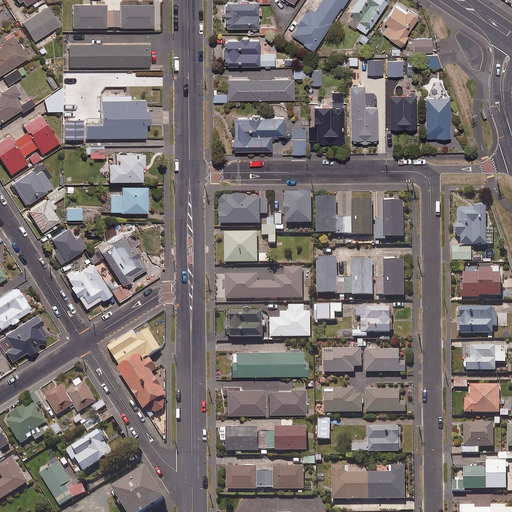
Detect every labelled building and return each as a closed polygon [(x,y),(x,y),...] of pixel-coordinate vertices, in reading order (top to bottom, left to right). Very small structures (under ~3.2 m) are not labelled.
[(321,0),(314,12),(307,7),(289,35),(313,50),(342,6),(343,7),(347,0),(321,0)] [(387,0),(356,0),(349,11),(353,13),(348,21),(366,33),(387,0)] [(258,2),(225,2),(225,27),(258,27),(258,2)] [(106,10),(106,4),(73,5),(73,28),(154,27),(154,3),(120,4),(120,10),(106,10)] [(417,17),(396,3),(383,22),(386,23),(380,32),(399,45),(417,17)] [(60,25),(48,6),(22,22),(35,41),(60,25)] [(0,75),(29,57),(14,34),(0,43),(2,45),(0,46),(0,75)] [(259,37),(225,38),(225,45),(223,45),(223,65),(274,65),(274,53),(259,53),(259,37)] [(432,38),(413,38),(413,52),(431,52),(432,38)] [(150,44),(69,44),(69,66),(93,66),(150,66),(150,44)] [(439,67),(439,54),(424,55),(425,68),(439,67)] [(402,75),(402,60),(387,60),(387,75),(402,75)] [(3,76),(8,85),(27,74),(22,66),(17,69),(17,68),(3,76)] [(294,68),(294,78),(308,77),(307,68),(294,68)] [(320,69),(311,70),(312,85),(321,84),(320,69)] [(50,75),(45,78),(52,89),(57,85),(50,75)] [(294,78),(227,79),(228,99),(294,98),(294,78)] [(0,122),(20,110),(22,113),(36,104),(30,96),(19,104),(15,97),(21,93),(15,84),(0,93),(0,122)] [(364,107),(364,85),(350,85),(351,142),(366,142),(377,142),(377,106),(364,107)] [(63,111),(62,87),(45,98),(46,111),(63,111)] [(342,91),(331,92),(331,98),(320,99),(321,106),(312,106),(313,130),(316,130),(316,143),(344,142),(342,91)] [(416,128),(415,94),(389,95),(390,128),(416,128)] [(449,97),(425,98),(426,137),(450,137),(449,97)] [(86,139),(147,139),(147,102),(103,102),(103,126),(86,126),(86,139)] [(59,142),(40,114),(23,124),(28,131),(13,141),(9,135),(0,140),(0,156),(11,174),(27,163),(23,156),(37,146),(42,153),(59,142)] [(283,116),(232,118),(233,135),(233,150),(271,149),(271,138),(277,138),(277,135),(284,135),(283,116)] [(65,121),(65,141),(84,140),(83,121),(65,121)] [(306,154),(306,128),(292,128),(292,154),(306,154)] [(104,157),(104,147),(90,148),(90,158),(104,157)] [(29,156),(34,164),(41,159),(36,151),(29,156)] [(144,153),(116,153),(116,163),(108,163),(108,180),(142,180),(142,166),(144,166),(144,153)] [(42,170),(36,174),(33,170),(12,183),(17,191),(20,190),(28,203),(53,187),(42,170)] [(148,186),(122,186),(122,194),(110,194),(110,212),(148,212),(148,186)] [(62,197),(57,189),(46,196),(51,204),(62,197)] [(312,192),(286,193),(286,224),(313,223),(312,192)] [(258,199),(258,193),(236,194),(236,196),(220,196),(221,225),(262,224),(261,214),(268,214),(268,199),(258,199)] [(338,218),(337,198),(318,199),(319,233),(339,233),(339,235),(346,235),(345,218),(338,218)] [(51,205),(47,199),(29,210),(42,231),(60,220),(53,209),(56,207),(54,203),(51,205)] [(353,235),(374,234),(373,201),(352,201),(353,218),(345,218),(346,235),(353,235)] [(405,202),(385,202),(385,220),(376,220),(377,240),(387,240),(387,237),(405,237),(405,202)] [(81,206),(66,207),(67,220),(82,219),(81,206)] [(486,229),(486,209),(457,209),(457,246),(452,246),(452,262),(471,262),(471,246),(493,246),(493,229),(486,229)] [(267,217),(268,226),(276,225),(275,217),(267,217)] [(277,226),(263,226),(263,236),(270,236),(269,243),(276,243),(277,226)] [(76,239),(68,228),(50,240),(58,252),(52,256),(58,266),(86,247),(79,236),(76,239)] [(125,237),(120,230),(97,245),(122,285),(148,268),(134,246),(140,242),(133,231),(125,237)] [(258,232),(226,232),(226,263),(258,262),(258,232)] [(346,296),(346,277),(338,277),(338,259),(318,259),(318,294),(341,293),(341,296),(346,296)] [(346,277),(346,296),(374,295),(374,260),(354,260),(354,277),(346,277)] [(405,261),(385,261),(385,279),(377,279),(377,296),(406,296),(405,261)] [(112,294),(93,263),(83,269),(82,267),(66,277),(86,310),(112,294)] [(0,282),(8,278),(0,264),(0,282)] [(489,265),(469,265),(469,274),(462,274),(463,299),(500,298),(499,269),(489,269),(489,265)] [(303,268),(285,268),(285,276),(276,276),(276,282),(258,282),(258,274),(226,275),(227,300),(304,298),(303,268)] [(131,295),(124,284),(112,291),(119,302),(131,295)] [(31,309),(17,286),(0,296),(0,326),(1,328),(31,309)] [(343,304),(318,305),(319,321),(336,320),(336,313),(343,313),(343,304)] [(305,305),(290,306),(290,312),(281,313),(281,319),(271,319),(271,338),(312,337),(311,312),(305,312),(305,305)] [(392,308),(356,309),(356,317),(362,317),(362,331),(354,331),(354,337),(368,337),(368,333),(392,333),(392,308)] [(497,308),(458,309),(458,335),(489,334),(489,339),(492,339),(492,327),(497,327),(497,308)] [(264,338),(264,313),(253,313),(253,311),(244,311),(244,312),(233,312),(232,338),(264,338)] [(43,324),(37,314),(0,338),(0,342),(12,361),(27,351),(29,355),(46,344),(44,341),(49,338),(41,326),(43,324)] [(110,346),(123,366),(149,349),(136,329),(110,346)] [(501,347),(471,348),(471,360),(465,360),(465,372),(495,372),(495,363),(505,363),(505,353),(501,353),(501,347)] [(363,349),(325,350),(326,373),(355,372),(355,367),(363,367),(363,349)] [(401,362),(401,349),(367,350),(367,372),(407,372),(407,361),(401,362)] [(303,352),(232,352),(232,376),(308,376),(308,362),(303,362),(303,352)] [(168,400),(140,356),(117,371),(146,415),(168,400)] [(67,393),(75,406),(79,413),(97,402),(85,382),(83,383),(81,378),(73,383),(76,388),(67,393)] [(467,381),(452,380),(452,388),(467,388),(467,381)] [(75,406),(67,393),(63,386),(46,396),(58,416),(75,406)] [(499,386),(471,386),(471,399),(465,399),(465,414),(499,414),(499,386)] [(355,389),(326,390),(326,413),(363,413),(363,395),(355,395),(355,389)] [(265,414),(265,390),(227,391),(228,414),(265,414)] [(269,390),(269,414),(306,414),(306,390),(269,390)] [(401,390),(367,390),(367,412),(407,412),(407,401),(401,401),(401,390)] [(12,417),(7,420),(21,444),(34,437),(36,440),(51,432),(47,425),(50,424),(38,403),(27,409),(26,406),(11,415),(12,417)] [(104,422),(99,415),(84,425),(88,432),(104,422)] [(331,419),(318,419),(318,440),(331,440),(331,419)] [(57,423),(51,427),(56,437),(63,433),(57,423)] [(493,448),(493,424),(464,424),(464,454),(479,453),(478,448),(493,448)] [(259,451),(259,449),(276,450),(276,451),(308,451),(308,427),(276,427),(276,431),(259,431),(259,428),(228,428),(228,451),(259,451)] [(401,427),(369,428),(370,441),(353,441),(353,453),(401,452),(401,427)] [(0,450),(10,445),(0,429),(0,450)] [(113,454),(99,430),(67,450),(73,460),(76,458),(85,472),(113,454)] [(0,501),(29,483),(12,458),(0,465),(0,471),(5,480),(0,483),(0,501)] [(74,488),(58,458),(49,463),(51,468),(42,473),(60,506),(86,491),(82,484),(74,488)] [(505,462),(486,462),(486,468),(463,469),(463,481),(453,482),(453,491),(506,490),(505,462)] [(140,511),(163,497),(143,466),(110,488),(125,511),(140,511)] [(346,467),(334,467),(334,501),(407,499),(406,466),(393,466),(393,473),(346,474),(346,467)] [(258,471),(258,467),(228,467),(228,490),(258,490),(258,488),(274,488),(274,490),(305,489),(305,467),(275,468),(275,471),(258,471)]
